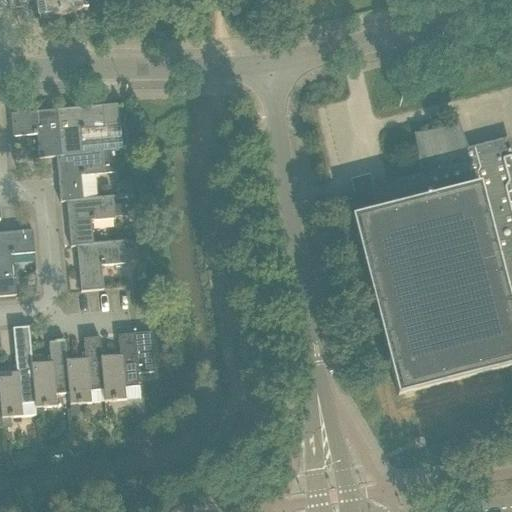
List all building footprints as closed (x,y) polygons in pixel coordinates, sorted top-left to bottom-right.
[(5,0),(8,10),(21,8),(20,4),(39,1),(42,17),(40,17),(41,19),(85,12),(85,10),(83,10),(81,0),(5,0)] [(101,107),(55,111),(60,157),(82,155),(80,132),(104,130),(103,127),(118,125),(116,106),(101,107)] [(10,115),(12,138),(35,136),(38,160),(55,158),(60,157),(55,111),(10,115)] [(457,122),(453,125),(448,127),(443,129),(438,130),(433,132),(428,133),(423,134),(418,135),(413,135),(413,137),(416,136),(426,175),(372,189),(370,181),(350,186),(352,194),(333,199),(340,224),(352,221),(398,396),(511,366),(511,160),(507,141),(459,154),(456,144),(454,134),(461,131),(457,122)] [(29,152),(14,154),(15,161),(30,160),(29,152)] [(60,204),(65,203),(82,201),(82,200),(80,178),(115,174),(113,152),(82,155),(60,157),(55,158),(60,204)] [(65,203),(69,248),(92,246),(92,245),(90,223),(114,220),(113,217),(112,206),(112,198),(82,200),(82,201),(65,203)] [(122,205),(112,206),(113,217),(123,216),(122,205)] [(31,232),(0,234),(0,298),(15,297),(13,279),(11,279),(9,257),(33,255),(31,232)] [(80,293),(103,291),(100,267),(124,265),(124,262),(123,251),(122,242),(92,245),(92,246),(69,248),(69,249),(75,248),(80,293)] [(134,250),(123,251),(124,262),(135,261),(134,250)] [(0,375),(0,414),(1,420),(9,419),(21,418),(34,417),(34,410),(35,410),(30,366),(31,366),(28,328),(12,330),(15,374),(0,375)] [(100,359),(104,404),(125,402),(139,400),(138,388),(137,375),(143,375),(153,374),(151,354),(149,334),(143,334),(117,337),(119,357),(100,359)] [(84,361),(66,362),(65,362),(69,407),(104,404),(100,359),(98,339),(82,340),(84,361)] [(49,364),(31,366),(30,366),(35,410),(55,408),(54,396),(67,395),(68,407),(69,407),(65,362),(66,362),(64,342),(47,344),(49,364)] [(77,406),(69,407),(70,417),(78,416),(77,406)] [(9,419),(1,420),(1,429),(10,428),(9,419)]
